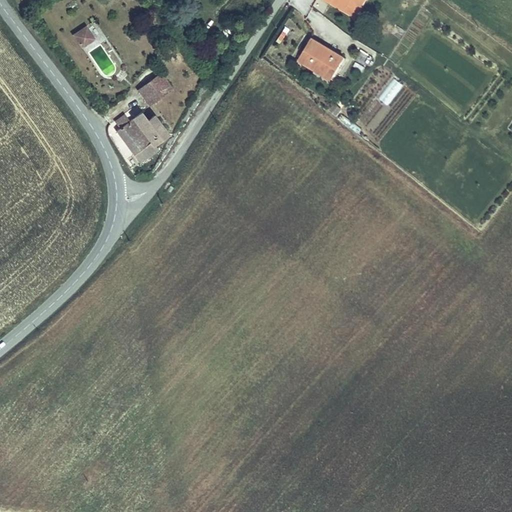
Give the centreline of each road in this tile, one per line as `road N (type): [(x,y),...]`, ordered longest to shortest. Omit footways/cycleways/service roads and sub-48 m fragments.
road 1 (tertiary): [(115,186),(88,122),(0,3)]
road 2 (unclassified): [(277,0),(162,180)]
road 3 (tertiary): [(0,348),(81,276),(109,231)]
